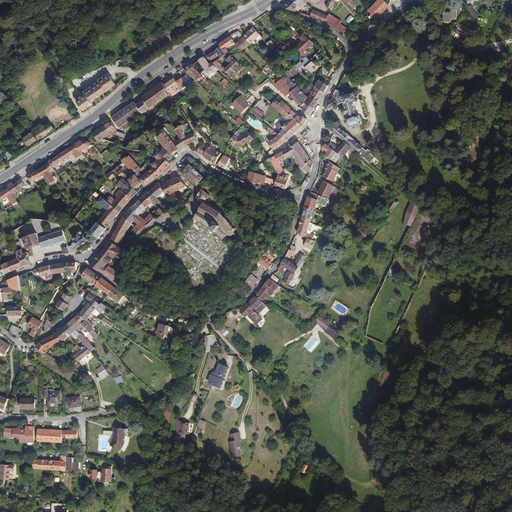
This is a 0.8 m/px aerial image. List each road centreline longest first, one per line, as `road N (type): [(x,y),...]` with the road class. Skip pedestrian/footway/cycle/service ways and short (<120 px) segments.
road 1 (secondary): [(267,3),(176,52),(0,180)]
road 2 (residential): [(82,256),(187,152),(240,183),(305,198)]
road 3 (track): [(404,13),(415,29),(413,61),(364,90),(387,160)]
road 4 (residential): [(208,321),(244,301),(281,263),(305,198)]
road 5 (residential): [(0,417),(65,419),(128,409)]
